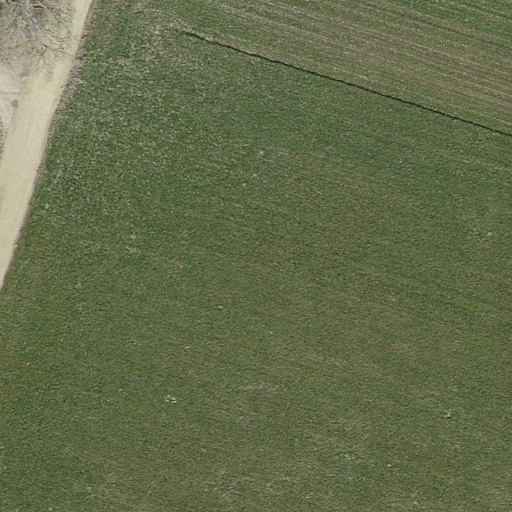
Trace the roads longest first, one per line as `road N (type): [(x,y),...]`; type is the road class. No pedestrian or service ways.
road 1 (track): [(80,0),(38,127)]
road 2 (track): [(0,245),(38,127)]
